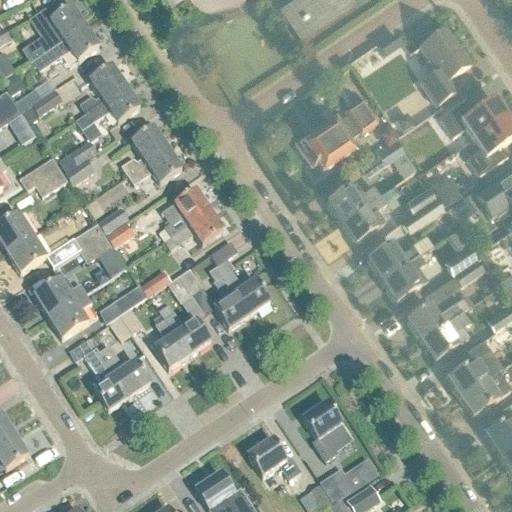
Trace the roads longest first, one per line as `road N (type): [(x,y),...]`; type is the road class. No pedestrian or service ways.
road 1 (residential): [(86,467),(105,480),(137,480),(354,338)]
road 2 (residential): [(354,338),(218,135)]
road 3 (residential): [(417,0),(218,135)]
road 4 (residential): [(470,511),(354,338)]
road 5 (residential): [(218,135),(126,0)]
road 6 (residential): [(86,467),(0,330)]
